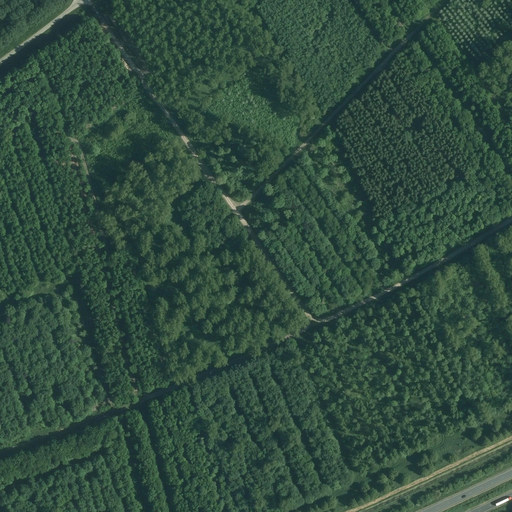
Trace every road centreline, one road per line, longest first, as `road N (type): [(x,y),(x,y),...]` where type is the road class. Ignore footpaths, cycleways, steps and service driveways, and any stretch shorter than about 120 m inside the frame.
road 1 (track): [(85,0),(315,322),(424,273),(511,220)]
road 2 (track): [(173,511),(79,154),(52,86),(19,47)]
road 3 (track): [(445,0),(235,212)]
